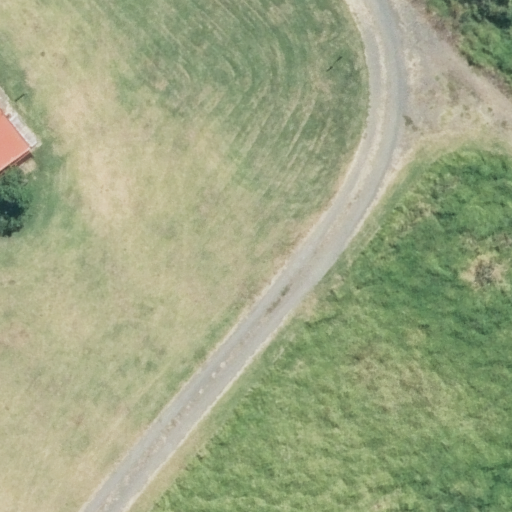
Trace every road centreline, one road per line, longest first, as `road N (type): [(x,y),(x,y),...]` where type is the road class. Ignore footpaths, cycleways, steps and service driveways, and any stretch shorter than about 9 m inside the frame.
road 1 (track): [(92,511),(351,216),(379,157),(387,101),(388,61),(370,0)]
road 2 (track): [(511,121),(379,25)]
